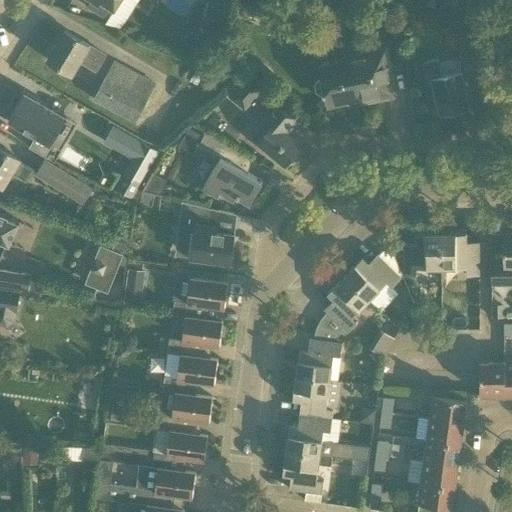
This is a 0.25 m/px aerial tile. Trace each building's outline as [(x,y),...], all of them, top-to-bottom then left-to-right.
[(91,0),(92,1),(89,6),(104,16),(110,6),(114,9),(119,0),(91,0)] [(51,54),(47,60),(64,70),(72,75),(80,61),(96,71),(105,55),(82,41),(65,31),(55,46),(54,45),(49,53),(51,54)] [(482,32),(460,32),(460,73),(441,77),(437,59),(422,62),(427,84),(431,87),(437,111),(444,115),(451,113),(454,110),(457,112),(464,110),(468,104),(468,101),(482,101),(482,32)] [(395,96),(391,76),(385,48),(363,53),(364,58),(320,67),(323,79),(318,80),(315,84),(317,91),(321,94),(326,93),(328,105),(362,98),(363,103),(395,96)] [(156,84),(114,62),(93,99),(136,122),(156,84)] [(226,96),(261,126),(252,136),(259,142),(258,143),(269,152),(285,165),(302,145),(290,135),(301,122),(303,123),(303,122),(276,99),(247,75),(226,96)] [(26,95),(10,123),(37,139),(31,149),(49,160),(57,148),(52,145),(67,120),(26,95)] [(113,128),(105,142),(135,158),(118,188),(137,199),(144,187),(139,184),(146,171),(156,152),(113,128)] [(252,159),(234,149),(206,132),(195,150),(217,163),(202,188),(217,197),(219,193),(233,201),(235,197),(249,205),(263,181),(243,170),(249,159),(251,160),(252,159)] [(19,159),(13,156),(0,148),(0,185),(2,187),(11,173),(26,182),(34,170),(19,160),(19,159)] [(92,189),(65,173),(44,160),(36,174),(83,203),(92,189)] [(166,180),(152,173),(142,190),(163,196),(166,180)] [(142,193),(140,204),(152,207),(154,196),(142,193)] [(183,201),(179,230),(193,232),(190,257),(190,259),(230,265),(234,234),(215,231),(216,226),(218,209),(183,201)] [(8,217),(9,216),(0,212),(0,256),(1,257),(7,244),(9,245),(19,222),(8,217)] [(466,233),(441,234),(441,268),(466,268),(466,275),(478,275),(479,262),(479,242),(466,242),(466,233)] [(511,233),(503,233),(503,242),(491,242),(491,254),(491,274),(492,286),(511,285),(511,233)] [(417,268),(441,268),(441,234),(416,234),(416,242),(417,268)] [(111,249),(100,245),(85,283),(108,292),(119,264),(126,266),(130,239),(117,235),(111,249)] [(345,276),(369,299),(386,282),(392,287),(399,279),(397,273),(377,254),(368,263),(362,258),(345,276)] [(125,289),(142,291),(145,271),(142,270),(143,265),(129,263),(125,289)] [(0,286),(28,291),(31,275),(0,270),(0,286)] [(185,316),(200,318),(202,305),(224,308),(228,283),(191,278),(178,276),(174,300),(172,315),(185,316)] [(352,317),(369,299),(345,276),(327,294),(333,299),(324,309),(328,312),(323,317),(318,324),(345,337),(348,332),(357,322),(352,317)] [(16,322),(20,293),(0,289),(0,325),(7,327),(16,322)] [(185,316),(182,341),(219,346),(223,321),(200,318),(185,316)] [(342,343),(345,337),(318,324),(315,332),(314,339),(310,339),(308,351),(299,350),(296,375),(343,382),(343,381),(337,381),(342,343)] [(384,353),(393,336),(380,329),(371,345),(384,353)] [(175,353),(177,340),(178,339),(169,338),(160,337),(158,351),(167,353),(175,353)] [(175,392),(176,392),(178,379),(214,384),(218,359),(175,353),(167,353),(162,391),(175,392)] [(505,361),(504,361),(504,362),(489,362),(489,363),(480,363),(480,375),(480,395),(489,395),(489,396),(505,396),(505,395),(505,361)] [(338,412),(343,382),(296,375),(293,400),(303,401),(301,414),(332,418),(333,411),(338,412)] [(175,392),(172,417),(209,422),(213,397),(176,392),(175,392)] [(391,413),(393,398),(377,396),(375,411),(381,412),(391,413)] [(430,418),(463,423),(466,400),(433,396),(430,418)] [(112,407),(110,420),(120,421),(122,408),(112,407)] [(391,413),(381,412),(379,426),(389,428),(391,413)] [(165,430),(167,417),(167,416),(159,414),(157,429),(165,430)] [(332,456),(334,442),(322,441),(323,430),(330,431),(332,418),(301,414),(299,427),(289,425),(286,450),(332,456)] [(427,440),(460,444),(463,423),(430,418),(427,440)] [(158,467),(160,467),(162,455),(204,461),(207,435),(165,430),(157,429),(156,429),(153,452),(102,446),(100,460),(113,461),(139,465),(158,468),(158,467)] [(378,440),(376,455),(386,456),(388,441),(378,440)] [(424,461),(457,465),(460,444),(427,440),(424,461)] [(58,445),(57,460),(83,461),(83,446),(58,445)] [(349,445),(349,456),(366,457),(367,445),(349,445)] [(36,446),(23,447),(24,459),(27,464),(37,464),(36,446)] [(331,466),(332,456),(286,450),(282,475),(292,476),(291,488),(289,488),(289,489),(322,493),(323,484),(324,480),(317,479),(319,464),(331,466)] [(386,456),(376,455),(374,469),(384,470),(386,456)] [(139,465),(136,487),(110,484),(113,461),(100,460),(95,498),(129,502),(146,505),(146,504),(147,504),(149,492),(192,498),(196,472),(160,467),(158,467),(158,468),(139,465)] [(424,461),(421,482),(454,487),(457,465),(424,461)] [(454,487),(421,482),(418,505),(451,509),(454,487)] [(370,498),(380,500),(382,485),(372,483),(370,498)] [(127,511),(183,511),(184,509),(147,504),(146,504),(146,505),(129,502),(127,511)]
